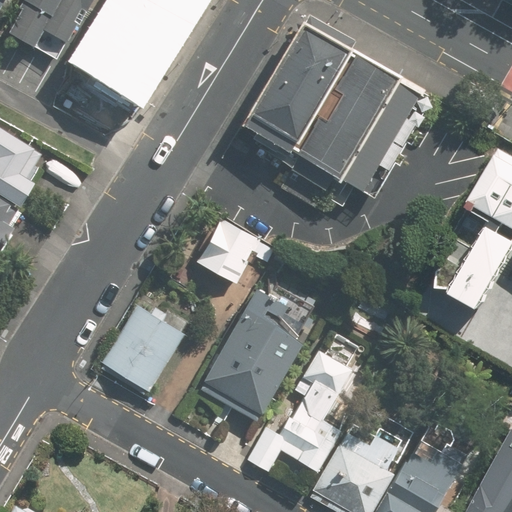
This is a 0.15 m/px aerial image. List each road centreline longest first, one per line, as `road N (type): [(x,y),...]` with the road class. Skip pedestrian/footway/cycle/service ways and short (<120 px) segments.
road 1 (residential): [(261,0),(33,373)]
road 2 (residential): [(282,511),(33,373)]
